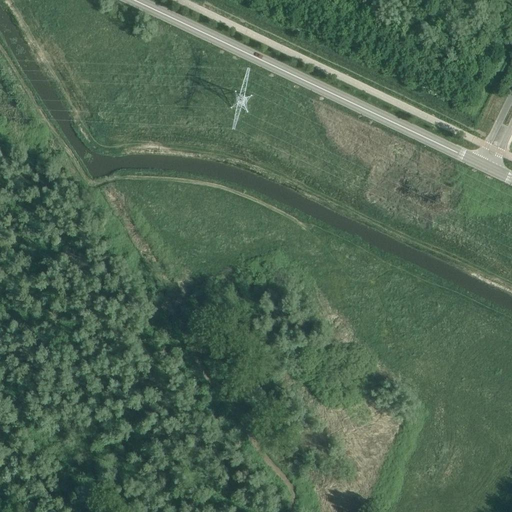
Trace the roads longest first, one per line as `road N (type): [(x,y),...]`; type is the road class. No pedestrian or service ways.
road 1 (track): [(293,495),(0,50)]
road 2 (tertiary): [(478,164),(132,0)]
